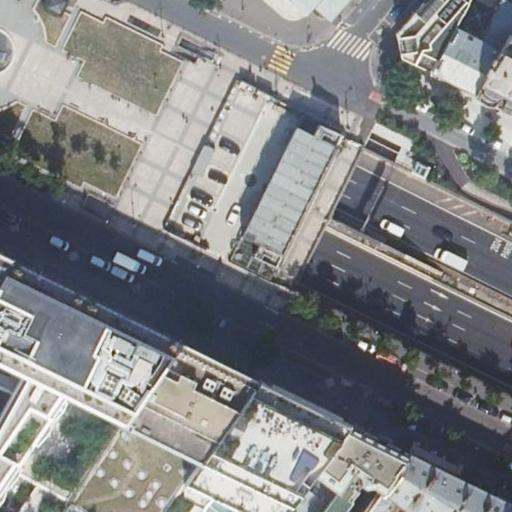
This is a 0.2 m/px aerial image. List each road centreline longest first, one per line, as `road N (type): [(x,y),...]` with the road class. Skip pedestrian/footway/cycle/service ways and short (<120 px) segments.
road 1 (trunk): [(511,274),(0,19)]
road 2 (trunk): [(0,101),(511,350)]
road 3 (residential): [(0,198),(270,320),(511,442)]
road 4 (residential): [(511,169),(326,81)]
road 5 (residential): [(326,81),(161,0)]
